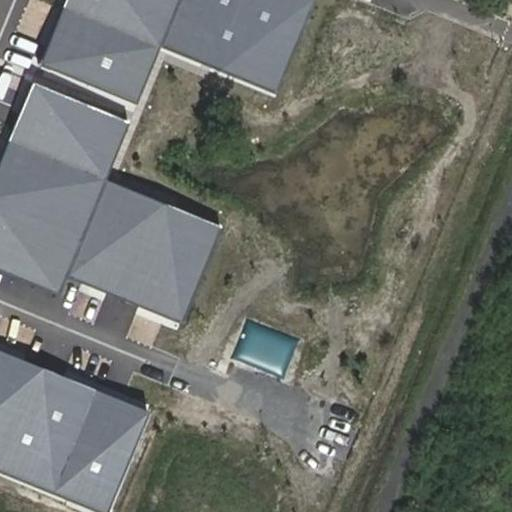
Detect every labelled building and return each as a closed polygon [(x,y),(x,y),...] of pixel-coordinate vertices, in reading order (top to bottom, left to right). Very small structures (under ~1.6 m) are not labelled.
[(66,0),(41,64),(140,103),(162,47),(180,0),(66,0)] [(308,0),(180,0),(162,47),(272,91),(308,0)] [(128,123),(32,83),(0,160),(0,271),(58,295),(66,273),(103,178),(128,123)] [(213,221),(103,178),(66,273),(176,315),(213,221)] [(118,511),(155,422),(0,358),(0,472),(96,511),(118,511)]
